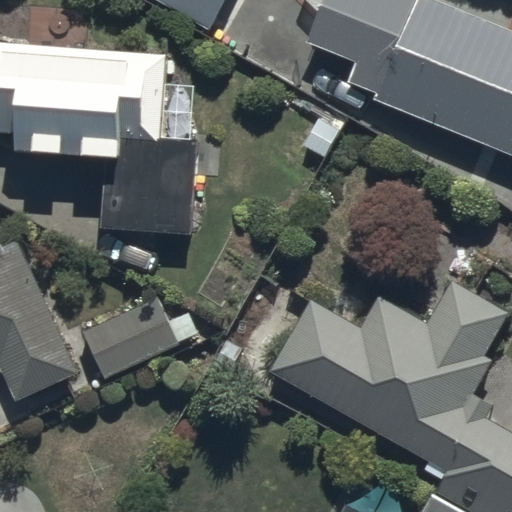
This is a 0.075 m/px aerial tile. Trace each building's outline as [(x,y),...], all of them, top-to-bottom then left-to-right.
[(151,0),(210,33),(228,0),(151,0)] [(325,0),(307,44),(359,65),(352,83),(379,95),(376,102),(511,157),(511,37),(422,0),(325,0)] [(0,136),(14,137),(13,161),(106,166),(103,230),(195,235),(199,143),(163,141),(168,54),(0,46),(0,136)] [(0,413),(55,391),(0,255),(0,413)] [(312,304),(273,372),(449,474),(426,511),(511,511),(511,436),(486,421),(494,408),(474,397),(492,366),(485,362),(511,315),(454,282),(430,325),(383,298),(362,333),(312,304)] [(158,299),(84,332),(106,382),(180,348),(158,299)]
